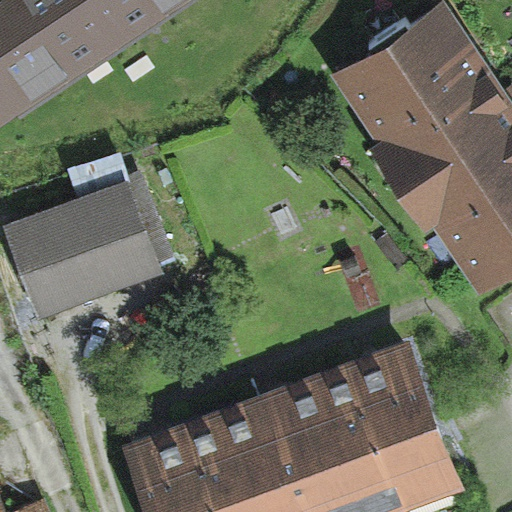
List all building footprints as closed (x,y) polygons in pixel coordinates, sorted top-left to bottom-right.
[(0,0),(0,112),(170,0),(0,0)] [(444,0),(424,0),(323,68),(366,131),(357,137),(415,222),(426,215),(476,289),(511,264),(511,99),(509,95),(444,0)] [(166,268),(121,150),(74,168),(84,193),(7,222),(43,315),(166,268)] [(397,511),(463,489),(411,341),(126,440),(151,511),(397,511)] [(9,511),(0,489),(0,511),(56,511),(54,504),(32,511),(9,511)]
